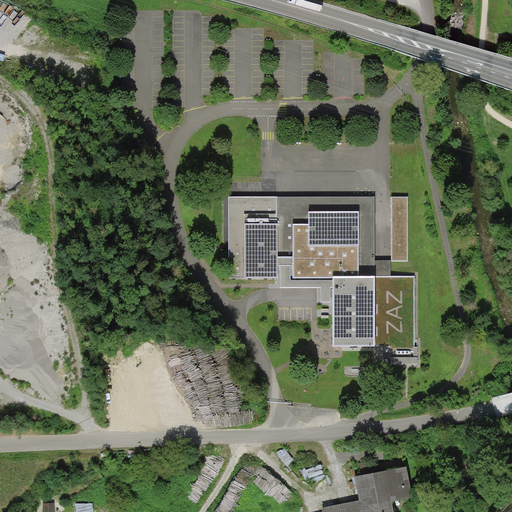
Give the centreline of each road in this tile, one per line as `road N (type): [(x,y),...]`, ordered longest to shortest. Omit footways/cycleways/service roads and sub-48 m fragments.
road 1 (primary): [(511,74),(270,0)]
road 2 (track): [(485,0),(479,88),(488,109),(511,125)]
